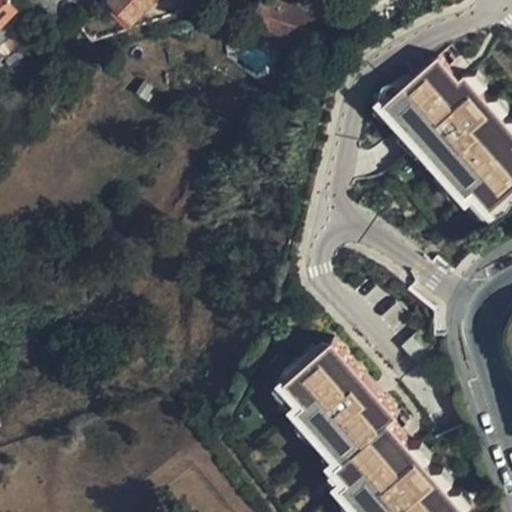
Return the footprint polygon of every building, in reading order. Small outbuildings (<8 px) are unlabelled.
[(0,0),(0,21),(17,5),(11,0),(0,0)] [(115,0),(132,18),(149,0),(115,0)] [(283,0),(281,0),(270,35),(307,47),(318,11),(283,0)] [(465,73),(443,45),(392,88),(470,179),(477,173),(493,193),(511,178),(511,119),(469,69),(465,73)] [(472,511),(464,503),(471,497),(395,407),(406,399),(339,326),(278,371),(300,388),(293,393),(341,446),(333,452),(344,468),(340,472),(373,511),(472,511)] [(233,511),(202,472),(151,511),(233,511)]
